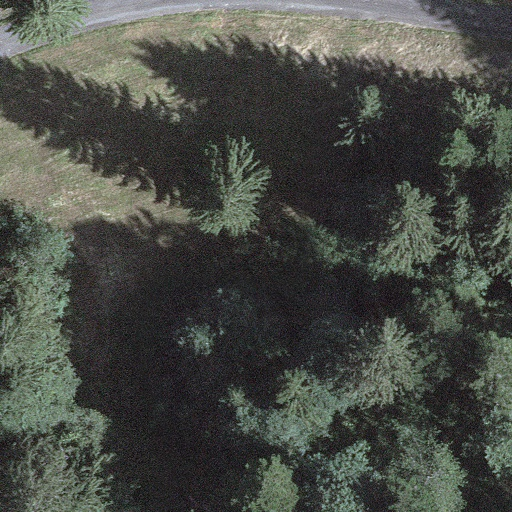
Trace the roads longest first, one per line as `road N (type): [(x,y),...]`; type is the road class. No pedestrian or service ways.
road 1 (unclassified): [(328,0),(511,22)]
road 2 (unclassified): [(0,43),(59,20),(156,0)]
